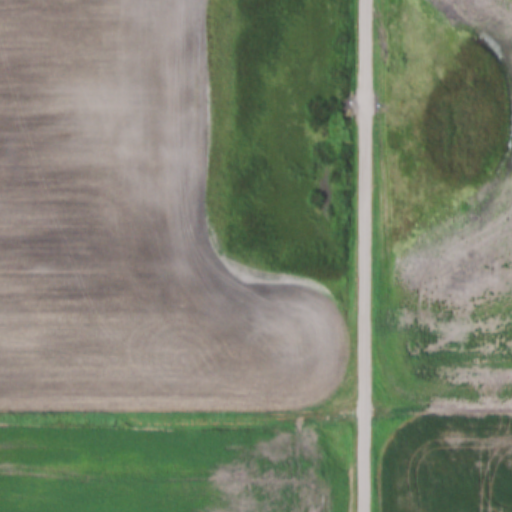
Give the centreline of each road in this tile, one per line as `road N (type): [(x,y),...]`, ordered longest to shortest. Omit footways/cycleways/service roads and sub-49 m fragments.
road 1 (residential): [(363,511),(365,0)]
road 2 (track): [(0,416),(364,412)]
road 3 (track): [(511,409),(364,412)]
